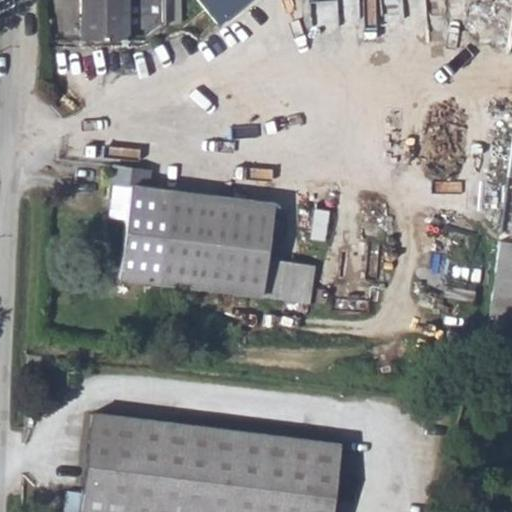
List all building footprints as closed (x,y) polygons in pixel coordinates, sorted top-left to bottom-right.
[(78,0),(80,39),(141,39),(161,25),(179,24),(178,0),(78,0)] [(245,2),(243,0),(197,0),(216,23),(245,2)] [(221,31),(251,9),(245,2),(216,23),(221,31)] [(128,187),(124,220),(117,279),(260,296),(271,205),(144,189),(145,170),(113,166),(111,180),(111,185),(128,187)] [(124,220),(128,187),(111,185),(108,218),(124,220)] [(511,231),(511,189),(507,189),(502,230),(511,231)] [(511,335),(511,242),(498,240),(485,332),(511,335)] [(329,511),(337,447),(90,416),(78,511),(329,511)] [(77,511),(79,490),(66,490),(65,511),(77,511)]
